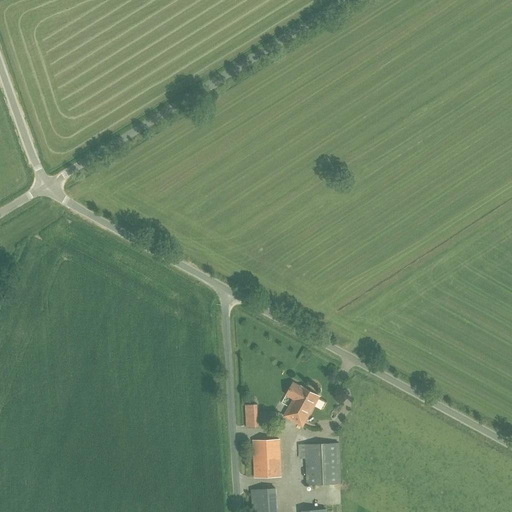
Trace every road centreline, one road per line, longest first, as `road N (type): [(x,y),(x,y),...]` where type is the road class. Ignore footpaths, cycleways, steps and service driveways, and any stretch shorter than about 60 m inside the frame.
road 1 (unclassified): [(45,185),(348,0)]
road 2 (unclassified): [(511,444),(228,290)]
road 3 (unclassified): [(237,511),(228,290)]
road 4 (unclassified): [(228,290),(45,185)]
road 5 (unclassified): [(45,185),(0,63)]
